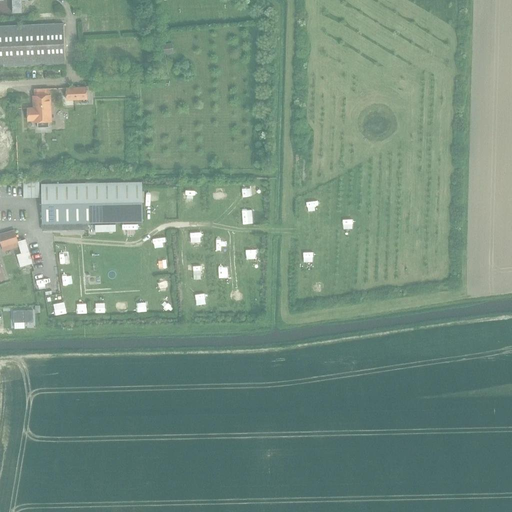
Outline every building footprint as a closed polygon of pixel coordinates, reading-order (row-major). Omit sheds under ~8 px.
[(0,66),(65,63),(63,23),(0,25),(0,66)] [(171,42),(160,43),(162,53),(172,52),(171,42)] [(86,99),(86,87),(66,88),(66,100),(86,99)] [(48,88),(43,89),(32,89),(33,107),(27,108),(28,120),(34,120),(34,122),(37,121),(37,127),(48,127),(48,121),(51,121),(50,95),(48,95),(48,88)] [(42,224),(142,222),(142,182),(41,184),(42,224)] [(17,242),(14,230),(0,234),(0,240),(2,246),(17,242)] [(33,322),(32,310),(12,311),(13,322),(33,322)]
